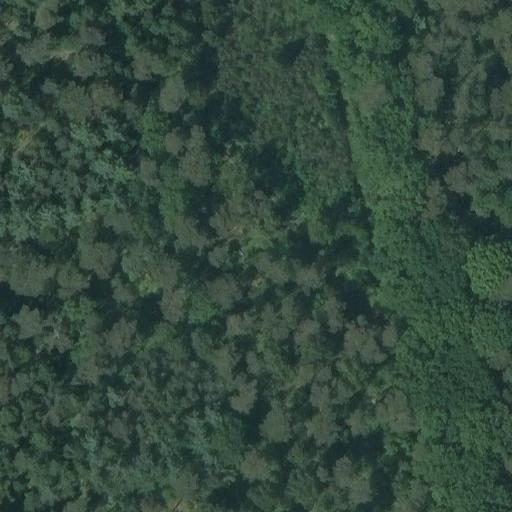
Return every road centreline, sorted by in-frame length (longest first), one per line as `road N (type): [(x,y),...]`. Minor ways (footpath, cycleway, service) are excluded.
road 1 (track): [(115,0),(141,66),(376,328),(401,333),(319,0)]
road 2 (track): [(391,0),(454,272)]
road 3 (track): [(454,272),(511,511)]
